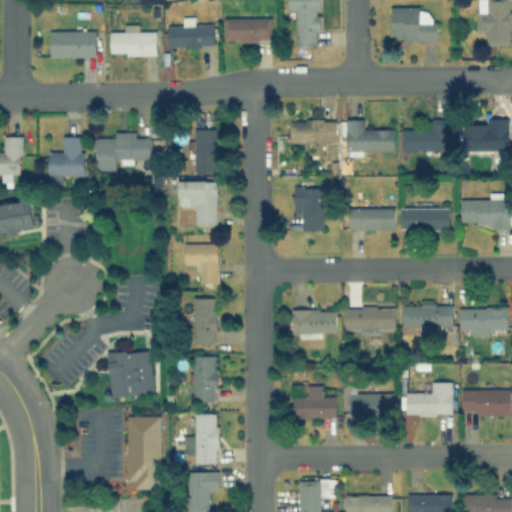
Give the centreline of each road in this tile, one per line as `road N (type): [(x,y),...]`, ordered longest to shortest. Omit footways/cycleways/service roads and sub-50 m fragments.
road 1 (residential): [(0,95),(190,94),(280,78),(511,77)]
road 2 (residential): [(256,511),(252,85)]
road 3 (residential): [(255,270),(511,267)]
road 4 (residential): [(256,458),(511,456)]
road 5 (tertiary): [(36,511),(27,419),(0,368)]
